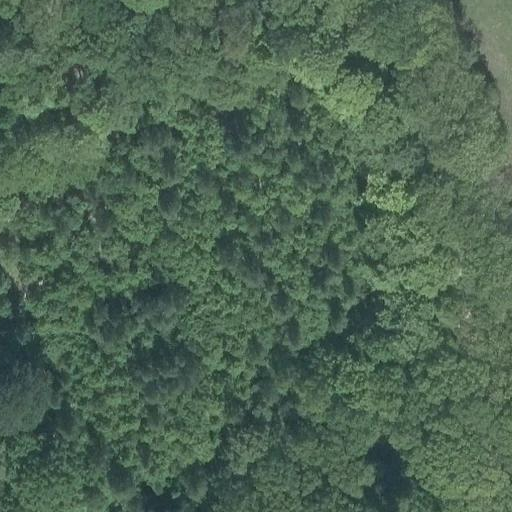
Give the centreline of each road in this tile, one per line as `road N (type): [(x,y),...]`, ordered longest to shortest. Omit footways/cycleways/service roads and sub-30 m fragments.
road 1 (track): [(351,0),(416,85),(476,372)]
road 2 (track): [(476,372),(503,511)]
